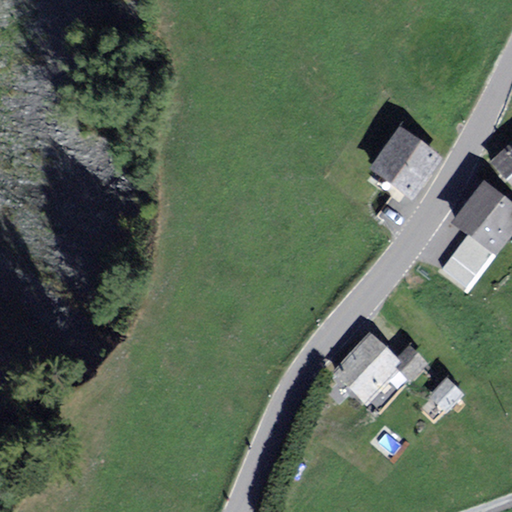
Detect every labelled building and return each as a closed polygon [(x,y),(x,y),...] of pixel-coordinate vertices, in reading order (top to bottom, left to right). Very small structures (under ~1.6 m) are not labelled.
[(445,62),(433,39),(410,52),(422,75),(445,62)] [(438,160),(401,133),(375,170),(412,197),(438,160)] [(511,143),(491,162),(511,184),(511,143)] [(511,231),(511,208),(486,188),(458,224),(495,254),(511,231)] [(411,380),(426,366),(410,350),(397,363),(372,338),(337,373),(367,403),(401,369),(411,380)]
